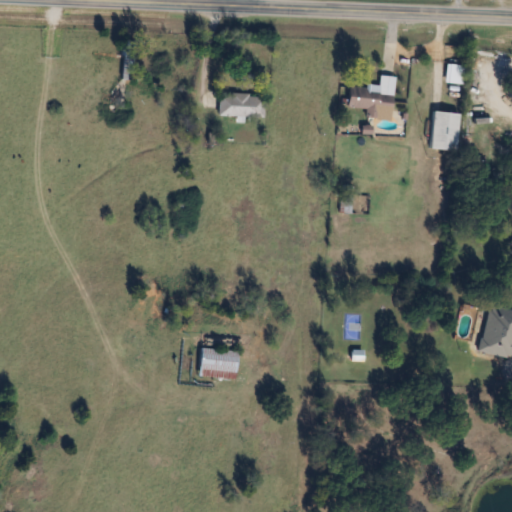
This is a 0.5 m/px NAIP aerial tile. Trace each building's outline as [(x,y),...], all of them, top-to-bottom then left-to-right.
[(131,44),(121,44),(121,80),(131,80),(131,44)] [(390,111),(392,92),(349,89),(347,108),(364,109),(364,117),(377,118),(377,110),(390,111)] [(218,94),(218,117),(263,117),(263,95),(218,94)] [(350,197),(342,197),(342,212),(350,212),(350,197)] [(511,311),(489,306),(478,349),(511,357),(511,338),(511,334),(511,311)] [(197,377),(234,379),(236,350),(199,348),(197,377)] [(362,361),(362,350),(350,350),(350,361),(362,361)]
